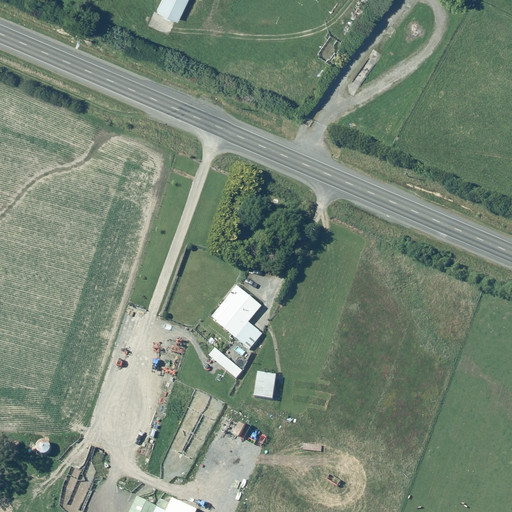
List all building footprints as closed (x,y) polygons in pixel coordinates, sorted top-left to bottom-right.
[(159,0),(155,10),(178,21),(188,0),(159,0)] [(343,43),(330,34),(316,56),(329,64),(343,43)] [(239,288),(212,318),(249,351),(263,335),(250,324),(263,309),(239,288)] [(217,347),(209,356),(236,380),(244,372),(217,347)] [(278,375),(258,372),(255,397),(274,400),(278,375)] [(137,498),(130,511),(200,511),(201,511),(173,497),(170,503),(160,499),(156,507),(137,498)]
